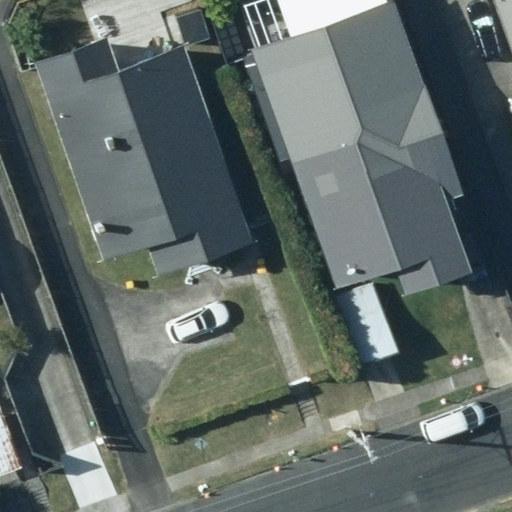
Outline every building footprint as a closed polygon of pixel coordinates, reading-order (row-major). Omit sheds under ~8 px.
[(368,0),(343,0),(219,42),(277,200),(336,179),(346,204),(414,180),(388,110),(406,103),(368,0)] [(511,0),(498,0),(511,38),(511,0)] [(109,39),(36,64),(107,261),(150,246),(162,278),(256,243),(185,47),(120,69),(109,39)] [(373,282),(333,295),(361,369),(402,354),(373,282)] [(0,478),(23,470),(0,406),(0,405),(0,478)]
